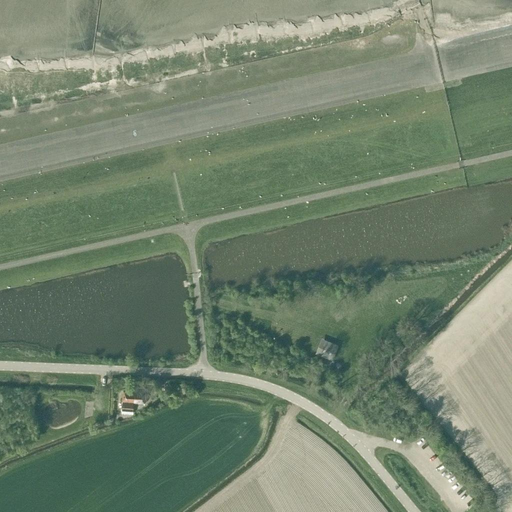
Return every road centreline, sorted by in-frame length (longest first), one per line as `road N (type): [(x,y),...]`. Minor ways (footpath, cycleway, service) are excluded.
road 1 (track): [(0,177),(417,84),(442,86),(511,63)]
road 2 (tertiary): [(413,511),(321,413),(258,383),(204,374)]
road 3 (tertiary): [(0,365),(204,374)]
